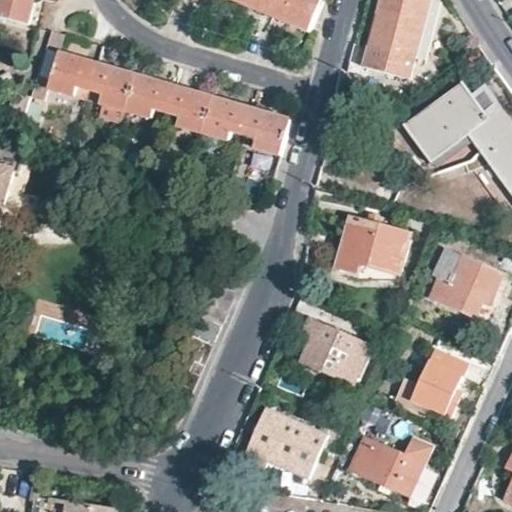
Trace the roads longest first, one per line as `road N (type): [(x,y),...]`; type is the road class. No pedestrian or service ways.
road 1 (residential): [(324,92),(277,264),(179,489)]
road 2 (residential): [(108,0),(170,47),(324,92)]
road 3 (residential): [(0,442),(179,489)]
road 4 (residential): [(445,511),(511,365)]
